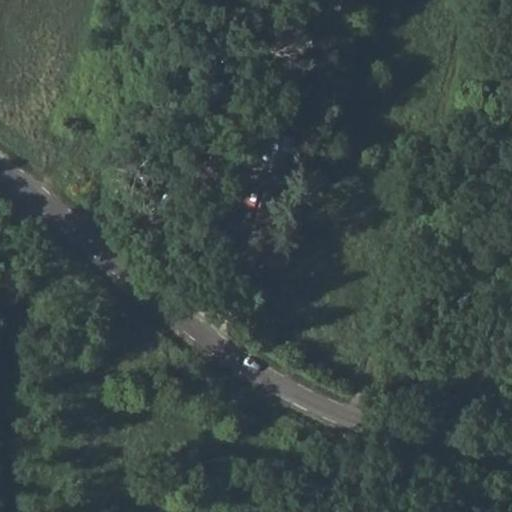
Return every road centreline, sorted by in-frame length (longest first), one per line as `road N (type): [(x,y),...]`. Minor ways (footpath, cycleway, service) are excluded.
road 1 (unclassified): [(0,172),(138,291),(287,391),(386,435),(511,462)]
road 2 (track): [(350,420),(447,161),(486,0)]
